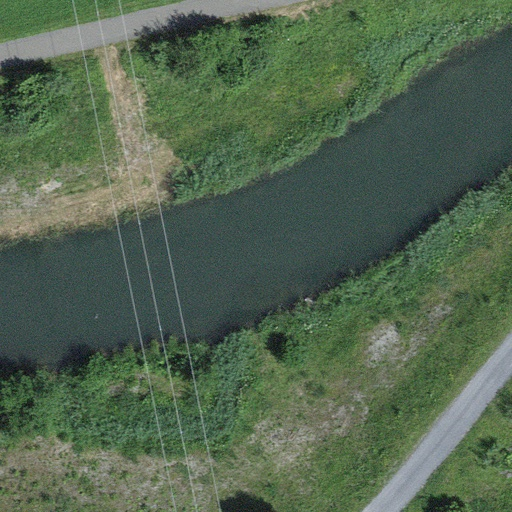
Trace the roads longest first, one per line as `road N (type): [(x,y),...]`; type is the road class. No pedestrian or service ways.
road 1 (unclassified): [(0,60),(263,0)]
road 2 (track): [(511,370),(400,511)]
